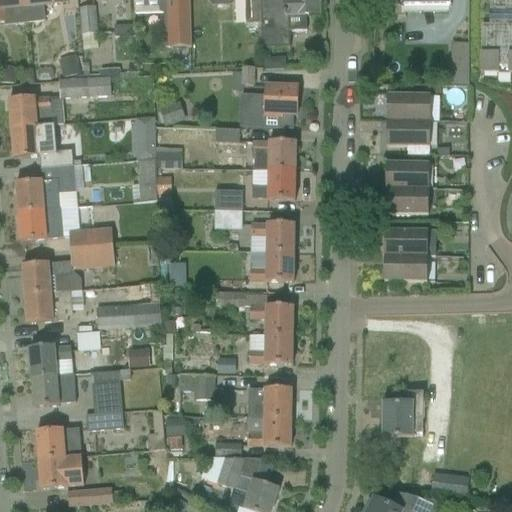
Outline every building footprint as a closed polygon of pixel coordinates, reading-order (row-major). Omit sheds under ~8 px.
[(6,27),(28,25),(25,0),(0,0),(0,24),(6,24),(6,27)] [(69,5),(68,0),(25,0),(28,25),(46,24),(45,12),(45,8),(55,7),(69,5)] [(132,0),(133,17),(165,16),(164,0),(166,0),(169,51),(191,50),(189,5),(188,0),(132,0)] [(236,0),(207,0),(207,4),(212,9),(232,8),(237,3),(236,0)] [(261,27),(263,27),(262,0),(245,0),(246,27),(261,27)] [(262,0),(263,27),(261,27),(262,35),(287,34),(287,20),(280,20),(280,7),(296,5),(295,0),(262,0)] [(295,0),(296,5),(280,7),(280,20),(287,20),(287,34),(290,34),(307,33),(306,18),(319,17),(318,0),(295,0)] [(451,9),(450,0),(401,0),(401,9),(451,9)] [(481,57),(481,75),(499,76),(499,70),(509,71),(509,76),(511,75),(511,0),(490,0),(490,29),(482,29),(482,57),(481,57)] [(82,37),(99,36),(97,9),(80,10),(82,37)] [(136,27),(114,28),(114,40),(136,39),(136,27)] [(290,50),(290,34),(287,34),(262,35),(262,51),(290,50)] [(468,75),(468,46),(451,46),(451,88),(467,89),(468,75)] [(82,76),(77,59),(60,63),(65,81),(72,79),(82,76)] [(264,73),(275,72),(274,61),(263,62),(264,73)] [(16,85),(16,69),(1,68),(0,84),(16,85)] [(111,82),(121,81),(120,71),(100,72),(100,82),(111,82)] [(253,89),(254,71),(243,71),(243,77),(243,88),(244,88),(253,89)] [(33,86),(32,73),(20,73),(20,86),(33,86)] [(243,88),(243,77),(233,76),(232,93),(243,94),(244,88),(243,88)] [(111,82),(100,82),(60,84),(61,101),(61,102),(64,102),(112,100),(111,82)] [(266,89),(266,100),(242,110),(241,130),(292,132),(293,118),(297,118),(298,90),(266,89)] [(438,99),(388,98),(388,100),(389,100),(388,124),(387,124),(387,125),(388,125),(437,125),(438,99)] [(11,132),(52,128),(50,100),(35,101),(9,103),(11,132)] [(174,107),(160,111),(165,128),(179,124),(174,107)] [(136,135),(155,135),(155,121),(135,121),(136,135)] [(437,125),(388,125),(388,149),(387,149),(387,150),(437,150),(437,127),(437,125)] [(55,128),(52,128),(11,132),(14,162),(41,160),(42,172),(74,169),(72,153),(57,155),(55,128)] [(188,145),(240,147),(240,133),(157,130),(156,148),(188,149),(188,145)] [(296,174),(296,145),(254,144),(253,158),(267,158),(266,174),(296,174)] [(156,163),(157,172),(182,172),(183,152),(156,151),(156,163)] [(155,163),(137,164),(139,181),(138,181),(139,206),(157,205),(156,181),(155,163)] [(386,192),(387,192),(439,193),(440,166),(387,166),(387,167),(387,191),(386,191),(386,192)] [(43,183),(16,186),(18,216),(62,212),(61,197),(76,196),(74,169),(42,172),(43,183)] [(295,203),(296,174),(266,174),(266,190),(250,189),(250,202),(295,203)] [(172,180),(156,181),(157,198),(172,197),(172,180)] [(439,194),(439,193),(387,192),(387,216),(386,216),(386,217),(439,218),(439,194)] [(215,214),(242,215),(243,215),(243,195),(215,194),(215,214)] [(18,216),(21,245),(62,241),(64,241),(62,212),(18,216)] [(242,233),(242,215),(215,214),(215,233),(242,233)] [(294,257),(295,227),(251,227),(251,239),(265,239),(265,256),(294,257)] [(107,249),(105,231),(70,234),(72,252),(78,252),(107,249)] [(385,259),(386,260),(436,260),(436,234),(385,233),(385,234),(386,234),(386,258),(385,258),(385,259)] [(78,252),(80,272),(115,269),(113,249),(107,249),(78,252)] [(294,286),(294,257),(265,256),(265,274),(251,273),(250,285),(294,286)] [(436,262),(436,260),(386,260),(385,283),(384,283),(384,284),(436,286),(436,262)] [(23,268),(25,299),(72,296),(72,295),(82,294),(81,282),(72,274),(71,265),(61,265),(23,268)] [(187,287),(186,265),(170,266),(171,288),(187,287)] [(141,301),(161,301),(161,287),(141,288),(141,301)] [(74,320),(72,296),(25,299),(28,327),(66,325),(66,323),(69,323),(69,320),(74,320)] [(244,310),(244,297),(216,297),(216,310),(244,310)] [(162,328),(161,307),(97,312),(98,332),(162,328)] [(265,338),(293,339),(293,310),(250,308),(249,322),(265,323),(265,338)] [(176,336),(176,324),(163,324),(163,336),(176,336)] [(98,336),(78,337),(79,353),(99,352),(98,336)] [(173,364),(173,337),(166,337),(166,348),(163,348),(163,364),(173,364)] [(249,367),(292,368),(293,339),(265,338),(265,354),(249,354),(249,367)] [(29,351),(32,381),(74,378),(57,378),(56,363),(70,362),(69,351),(56,352),(56,349),(29,351)] [(129,371),(150,369),(149,351),(128,353),(129,371)] [(235,375),(236,361),(218,361),(217,374),(235,375)] [(119,374),(92,376),(95,417),(123,415),(119,374)] [(214,403),(215,379),(179,377),(178,394),(194,395),(194,402),(214,403)] [(74,392),(74,378),(32,381),(34,411),(60,409),(60,406),(75,405),(74,392)] [(167,391),(176,391),(176,379),(167,379),(167,391)] [(252,421),(291,421),(292,392),(249,392),(249,408),(253,408),(252,421)] [(405,407),(380,407),(380,408),(383,408),(383,438),(380,438),(380,439),(416,440),(416,439),(413,439),(413,422),(423,423),(424,395),(405,395),(405,407)] [(87,435),(124,432),(123,415),(95,417),(86,418),(87,435)] [(184,421),(165,422),(166,439),(185,438),(184,421)] [(248,450),(291,451),(291,421),(252,421),(246,421),(246,437),(248,436),(248,450)] [(36,435),(39,465),(82,462),(80,443),(79,431),(36,435)] [(155,437),(156,453),(165,452),(164,436),(155,437)] [(169,441),(169,453),(182,452),(181,440),(169,441)] [(241,447),(216,446),(215,460),(241,461),(241,447)] [(84,489),(82,462),(39,465),(41,493),(84,489)] [(244,511),(245,511),(272,511),(279,491),(256,483),(263,463),(224,462),(217,486),(237,492),(249,496),(244,510),(244,511)] [(432,500),(466,503),(468,481),(434,478),(432,500)] [(112,495),(112,492),(68,495),(69,509),(113,506),(113,505),(123,504),(122,494),(112,495)] [(414,511),(419,502),(398,496),(392,509),(374,501),(374,503),(373,504),(369,511),(414,511)] [(167,511),(186,511),(188,507),(187,506),(173,500),(167,511)]
